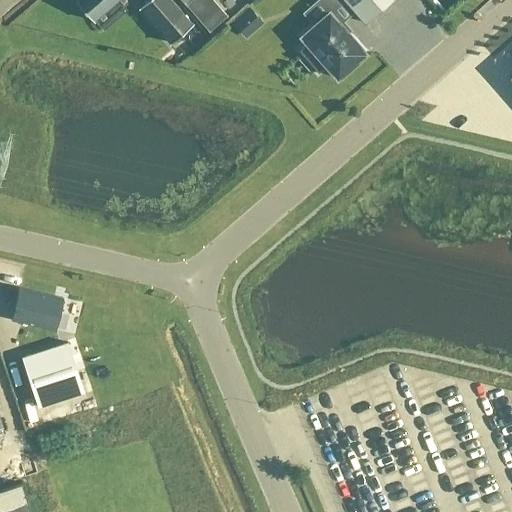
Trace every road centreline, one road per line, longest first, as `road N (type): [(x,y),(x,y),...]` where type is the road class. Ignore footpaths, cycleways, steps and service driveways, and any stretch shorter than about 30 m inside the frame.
road 1 (unclassified): [(511,4),(190,282)]
road 2 (unclassified): [(190,282),(285,511)]
road 3 (unclassified): [(0,240),(190,282)]
